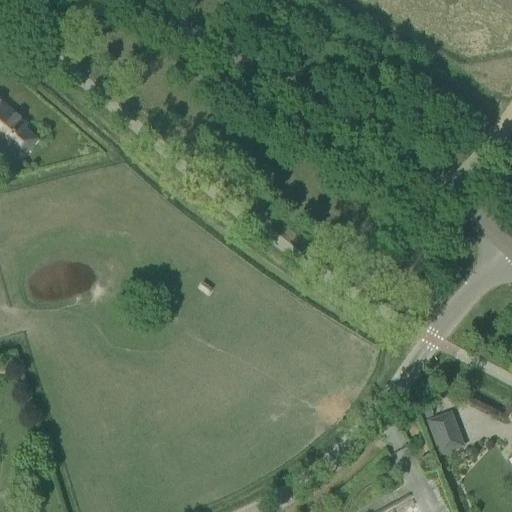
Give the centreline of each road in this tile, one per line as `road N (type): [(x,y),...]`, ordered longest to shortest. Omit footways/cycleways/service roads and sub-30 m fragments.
road 1 (tertiary): [(511,251),(456,193),(369,133),(125,0)]
road 2 (unclassified): [(257,511),(327,472),(435,344)]
road 3 (unclassified): [(435,344),(511,252)]
